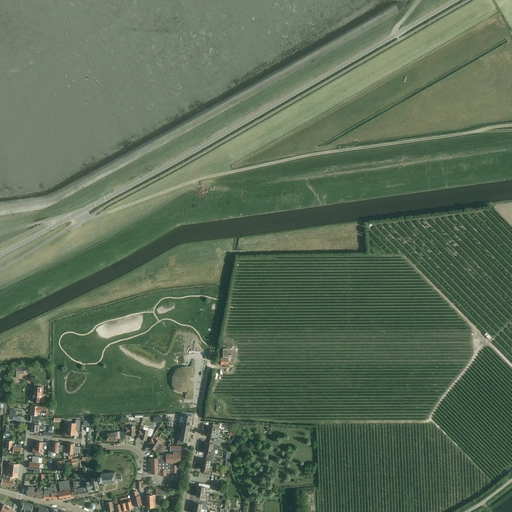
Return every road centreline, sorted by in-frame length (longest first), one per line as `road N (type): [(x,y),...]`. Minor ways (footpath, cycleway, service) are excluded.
road 1 (tertiary): [(454,0),(82,212)]
road 2 (track): [(86,217),(204,176),(480,130)]
road 3 (track): [(333,421),(429,420),(480,348),(511,322)]
road 4 (residential): [(181,511),(210,352)]
road 5 (track): [(511,365),(405,256)]
